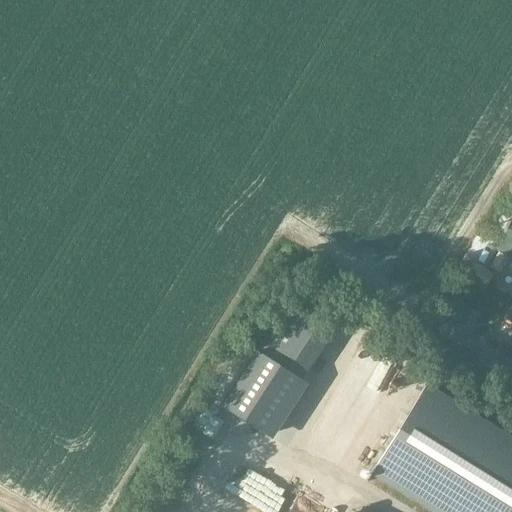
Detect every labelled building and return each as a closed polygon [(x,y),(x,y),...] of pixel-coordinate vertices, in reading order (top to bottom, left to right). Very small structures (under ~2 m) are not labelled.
[(489,266),(499,272),(508,257),(498,251),(489,266)] [(493,273),(465,256),(464,255),(453,272),(483,290),(493,273)] [(333,326),(288,298),(254,351),(280,368),(299,380),(333,326)] [(455,300),(437,329),(458,343),(476,314),(455,300)] [(245,422),(280,368),(254,351),(219,405),(245,422)] [(353,362),(341,383),(373,400),(384,379),(353,362)] [(511,511),(511,439),(425,386),(371,473),(433,511),(511,511)] [(245,427),(275,448),(303,407),(272,387),(245,427)] [(262,489),(251,511),(252,511),(305,511),(307,509),(262,489)]
